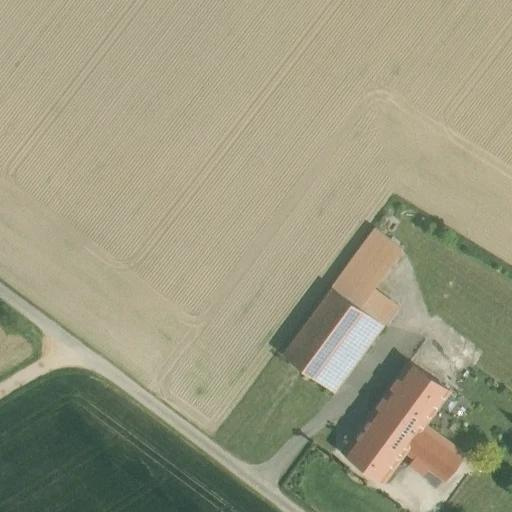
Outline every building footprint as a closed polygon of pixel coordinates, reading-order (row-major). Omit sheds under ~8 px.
[(375,225),(332,284),(384,322),(394,308),(370,290),(403,245),(375,225)] [(332,284),(283,350),(319,376),(328,364),(337,352),(348,337),(364,348),(384,322),(332,284)] [(337,352),(353,363),(364,348),(348,337),(337,352)] [(353,363),(337,352),(328,364),(344,375),(353,363)] [(464,451),(425,423),(450,388),(410,359),(371,412),(410,441),(407,446),(408,446),(408,447),(446,475),(464,451)] [(344,375),(328,364),(319,376),(335,388),(344,375)] [(410,441),(371,412),(345,448),(385,477),(408,447),(408,446),(407,446),(410,441)]
